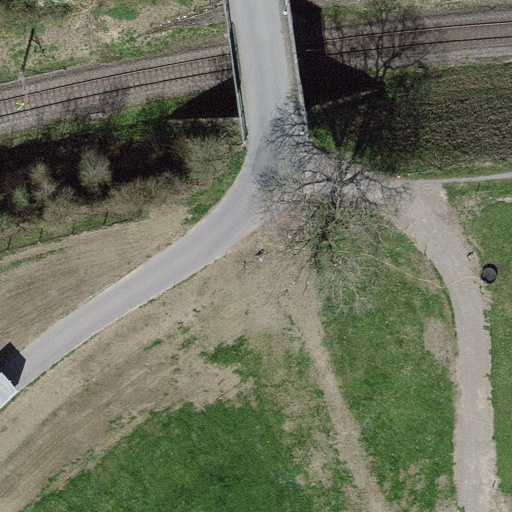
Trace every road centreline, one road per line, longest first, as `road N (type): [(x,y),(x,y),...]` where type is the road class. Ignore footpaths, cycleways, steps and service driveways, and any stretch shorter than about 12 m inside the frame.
road 1 (unclassified): [(0,392),(49,344),(195,251),(259,189),(274,117),(255,0)]
road 2 (track): [(387,193),(453,273),(471,377),(460,462),(467,511)]
road 3 (track): [(511,187),(259,189)]
